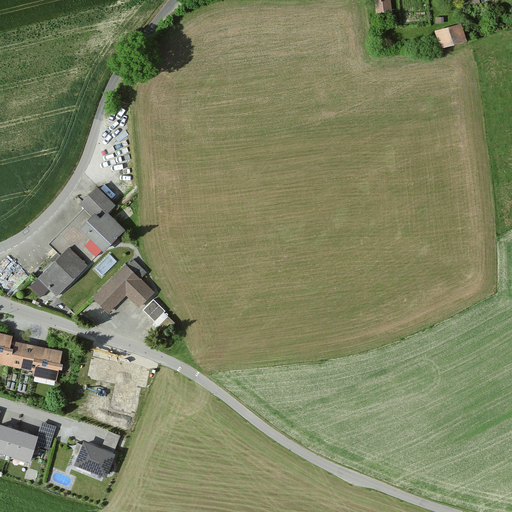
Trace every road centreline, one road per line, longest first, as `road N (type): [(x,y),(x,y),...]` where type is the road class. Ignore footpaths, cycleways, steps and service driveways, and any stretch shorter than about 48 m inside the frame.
road 1 (unclassified): [(447,511),(307,459),(186,372),(0,306)]
road 2 (residential): [(0,250),(43,221),(70,186),(111,88),(169,5)]
